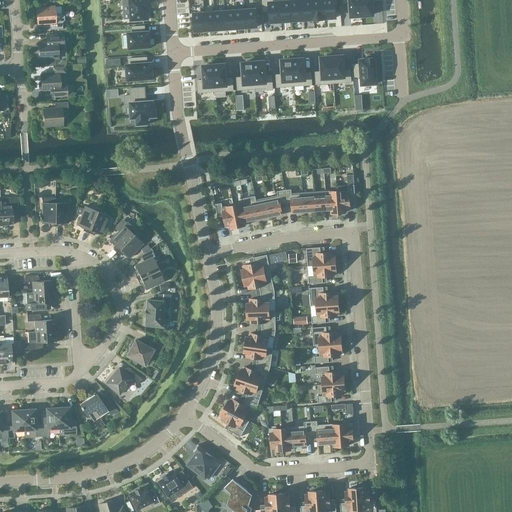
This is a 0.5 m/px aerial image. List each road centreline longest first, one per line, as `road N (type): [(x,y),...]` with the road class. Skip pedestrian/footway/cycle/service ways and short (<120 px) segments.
road 1 (residential): [(207,255),(351,234),(368,454),(353,466),(261,473),(183,418)]
road 2 (residential): [(173,52),(391,37),(401,28),(401,0)]
road 3 (residential): [(0,481),(94,474),(135,457),(183,418)]
road 4 (residential): [(183,418),(215,332),(207,255)]
road 5 (residential): [(77,375),(107,339),(118,307),(103,272),(68,252)]
road 6 (residential): [(77,375),(68,252)]
